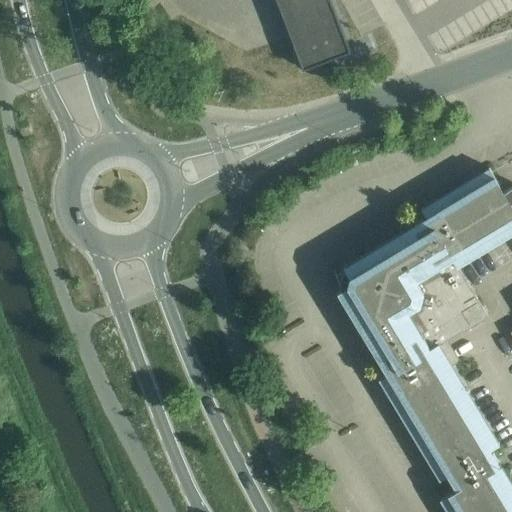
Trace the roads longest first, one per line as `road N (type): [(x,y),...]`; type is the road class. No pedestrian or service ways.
road 1 (unknown): [(485,64),(507,109),(359,192),(319,227),(309,257),(332,311)]
road 2 (tertiary): [(264,511),(201,387),(148,239)]
road 3 (tertiary): [(101,246),(117,307),(202,511)]
road 4 (unknown): [(332,311),(439,511)]
road 5 (unknown): [(376,511),(300,364),(297,339),(320,317)]
road 6 (unclassified): [(316,126),(511,54)]
road 7 (unknown): [(511,253),(488,285),(479,325),(509,437)]
road 8 (tertiary): [(21,0),(43,80),(80,158)]
road 9 (unclassified): [(316,126),(153,155)]
road 10 (unclassified): [(171,198),(316,126)]
road 11 (tertiary): [(111,143),(74,0)]
